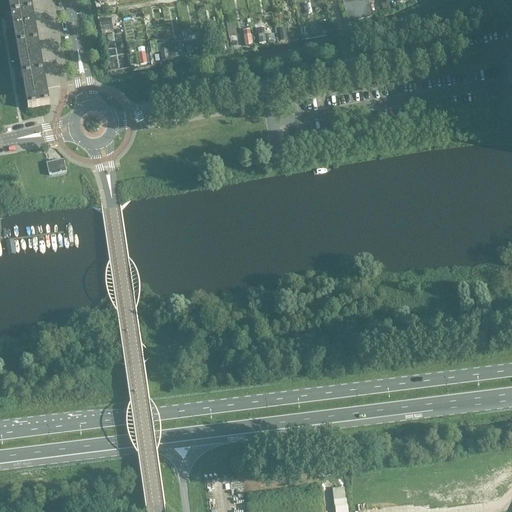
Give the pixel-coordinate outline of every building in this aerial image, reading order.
[(30,0),(8,0),(11,17),(33,13),(30,0)] [(372,18),(367,0),(362,0),(345,5),(351,24),(372,18)] [(33,13),(11,17),(17,48),(39,44),(33,13)] [(39,44),(17,48),(22,79),(44,75),(39,44)] [(147,51),(139,52),(141,64),(149,63),(147,51)] [(44,75),(22,79),(28,110),(50,106),(44,75)] [(66,172),(63,160),(46,164),(49,176),(66,172)] [(320,495),(246,504),(246,511),(324,511),(323,498),(323,495),(320,495)]
